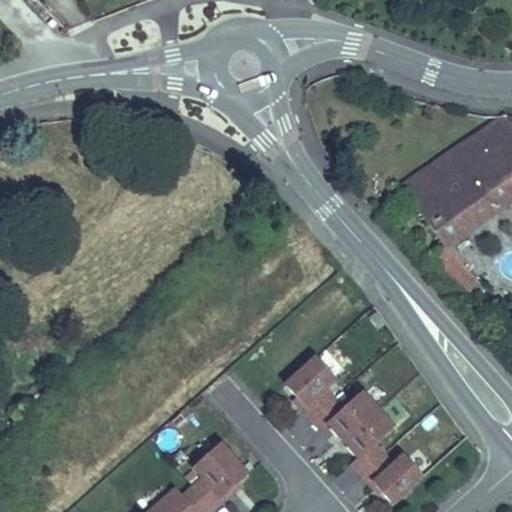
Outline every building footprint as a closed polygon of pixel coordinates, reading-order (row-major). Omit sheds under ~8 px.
[(511,129),(503,117),(402,186),(446,246),(448,249),(511,202),(511,129)] [(448,249),(446,246),(426,262),(466,307),(484,291),(448,249)] [(316,359),(285,386),(296,398),(304,407),(324,390),(335,380),(316,359)] [(304,407),(296,398),(293,401),(311,420),(334,400),(324,390),(304,407)] [(343,411),(328,425),(328,426),(343,441),(377,411),(362,394),(343,411)] [(334,400),(311,420),(321,432),(328,426),(328,425),(343,411),(334,400)] [(377,411),(343,441),(357,458),(359,459),(374,445),(393,428),(377,411)] [(350,464),(361,476),(383,456),(374,445),(359,459),(357,458),(350,464)] [(198,479),(217,500),(234,485),(243,477),(217,448),(191,471),(198,479)] [(361,476),(378,496),(381,493),(373,484),(393,466),(383,456),(361,476)] [(381,493),(392,505),(422,478),(403,457),(393,466),(373,484),(381,493)] [(188,489),(208,511),(210,511),(220,503),(237,488),(234,485),(217,500),(198,479),(188,489)] [(177,498),(190,511),(208,511),(188,489),(177,498)] [(173,492),(150,511),(190,511),(177,498),(173,492)]
